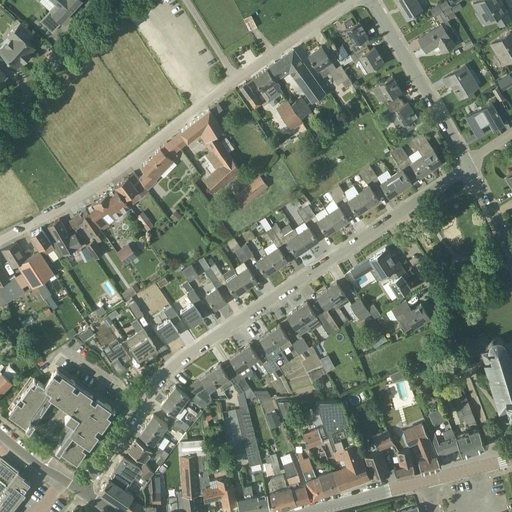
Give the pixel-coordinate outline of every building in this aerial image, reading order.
[(52,0),(56,3),(40,20),(52,32),(81,0),(52,0)] [(423,9),(417,0),(395,0),(399,6),(400,5),(407,18),(406,19),(407,19),(423,9)] [(446,0),(438,5),(442,11),(450,6),(446,0)] [(500,0),(478,0),(473,3),(485,24),(495,18),(500,26),(510,20),(505,12),(507,11),(500,0)] [(442,11),(438,5),(430,10),(434,15),(434,16),(438,13),(442,11)] [(442,11),(445,17),(447,16),(453,12),(451,7),(450,7),(450,6),(442,11)] [(250,30),(256,27),(251,15),(244,18),(250,30)] [(350,44),(354,52),(366,45),(363,39),(368,36),(359,21),(354,23),(352,19),(345,23),(348,28),(345,29),(353,42),(350,44)] [(20,21),(8,35),(11,38),(14,41),(9,47),(5,44),(0,49),(0,52),(16,67),(23,61),(24,62),(30,55),(29,54),(35,47),(28,40),(34,34),(20,21)] [(442,51),(455,44),(442,24),(418,38),(426,51),(438,44),(442,51)] [(511,35),(510,32),(489,44),(502,65),(511,58),(511,35)] [(474,46),(472,42),(467,45),(462,48),(465,51),(474,46)] [(323,77),(329,72),(335,69),(336,68),(336,67),(331,61),(332,61),(322,45),(307,55),(317,70),(318,69),(323,77)] [(343,45),(334,50),(339,60),(349,54),(343,45)] [(374,47),(369,50),(366,45),(354,52),(350,55),(354,62),(359,60),(366,73),(384,62),(374,47)] [(294,48),(279,59),(288,70),(311,102),(326,92),(294,48)] [(267,67),(276,79),(282,75),(273,63),(267,67)] [(341,64),(336,67),(336,68),(335,69),(343,81),(348,77),(349,77),(342,66),(341,64)] [(459,96),(478,85),(466,64),(442,78),(447,86),(452,83),(455,88),(454,88),(459,96)] [(280,85),(276,79),(267,67),(253,77),(262,90),(260,91),(268,102),(271,100),(271,99),(282,91),(279,86),(280,85)] [(383,99),(388,106),(400,99),(396,94),(401,91),(392,75),(371,88),(379,101),(383,99)] [(352,84),(350,80),(348,77),(343,81),(342,82),(346,88),(352,84)] [(503,90),(509,86),(504,77),(498,81),(503,90)] [(353,83),(356,88),(361,85),(358,80),(353,83)] [(254,94),(245,82),(239,87),(247,99),(252,106),(259,101),(254,94)] [(499,101),(504,97),(498,87),(492,90),(499,101)] [(301,117),(311,111),(301,96),(291,103),(301,117)] [(303,123),(287,99),(275,107),(291,130),(303,123)] [(408,101),(403,104),(400,99),(388,106),(392,113),(389,115),(397,129),(405,124),(408,129),(416,124),(413,119),(417,116),(408,101)] [(214,191),(239,169),(216,134),(222,130),(214,116),(224,110),(218,101),(179,131),(180,131),(172,137),(180,148),(199,132),(212,150),(206,155),(217,169),(204,180),(214,191)] [(493,129),(504,123),(492,102),(465,117),(476,136),(482,133),(484,132),(481,127),(489,122),(493,129)] [(411,138),(422,155),(431,168),(441,161),(432,148),(428,150),(421,140),(425,137),(422,132),(411,138)] [(271,144),(274,148),(281,144),(278,140),(271,144)] [(139,178),(141,181),(147,190),(155,182),(153,181),(174,160),(172,159),(177,155),(167,142),(160,147),(141,166),(146,170),(139,178)] [(395,148),(403,160),(408,156),(401,145),(395,148)] [(395,148),(390,152),(397,163),(403,160),(395,148)] [(422,155),(411,162),(414,167),(420,176),(431,168),(422,155)] [(377,176),(369,165),(369,164),(364,168),(372,179),(377,176)] [(411,182),(405,172),(401,167),(390,175),(400,189),(411,182)] [(366,183),(372,179),(364,168),(358,171),(366,183)] [(380,182),(389,196),(400,189),(390,175),(380,182)] [(260,176),(234,196),(242,206),(268,187),(260,176)] [(147,190),(141,181),(134,186),(127,177),(121,181),(114,186),(129,205),(141,196),(141,195),(147,190)] [(342,182),(333,188),(341,199),(346,196),(340,187),(343,185),(342,182)] [(369,184),(358,192),(367,206),(378,199),(369,184)] [(129,206),(129,205),(114,186),(107,192),(93,202),(86,207),(101,228),(109,223),(101,212),(106,208),(113,218),(129,206)] [(333,205),(341,199),(333,188),(328,191),(324,193),(327,198),(328,198),(333,205)] [(347,199),(356,213),(367,206),(358,192),(347,199)] [(315,215),(308,204),(302,207),(310,219),(315,215)] [(338,205),(327,212),(337,226),(348,219),(338,205)] [(85,207),(73,215),(74,216),(68,220),(75,229),(84,223),(92,235),(97,242),(105,236),(86,207),(85,207)] [(304,223),(310,219),(302,207),(297,211),(304,223)] [(170,217),(175,221),(181,215),(177,211),(170,217)] [(147,230),(154,225),(144,212),(137,216),(147,230)] [(326,234),(337,226),(327,212),(316,219),(326,234)] [(264,217),(260,220),(266,228),(270,225),(264,217)] [(56,240),(65,254),(76,248),(76,249),(82,245),(74,232),(68,236),(59,218),(47,225),(56,240)] [(289,222),(280,229),(284,234),(292,227),(289,222)] [(294,228),(284,234),(276,223),(271,227),(282,244),(287,241),(296,254),(306,247),(297,232),(294,228)] [(308,225),(297,232),(306,247),(317,240),(308,225)] [(274,243),(266,248),(264,249),(266,253),(275,267),(286,260),(278,247),(282,244),(271,227),(266,230),(274,243)] [(58,258),(65,254),(56,240),(51,243),(40,228),(30,234),(40,249),(39,250),(48,264),(53,261),(48,253),(53,249),(58,258)] [(244,261),(248,259),(240,247),(234,237),(226,242),(232,252),(235,251),(243,262),(244,261)] [(93,239),(86,245),(95,258),(102,253),(93,239)] [(48,264),(39,250),(25,258),(15,242),(1,249),(12,267),(17,264),(31,287),(54,273),(48,264)] [(248,259),(253,255),(246,243),(240,247),(248,259)] [(136,255),(128,244),(116,252),(125,263),(136,255)] [(385,248),(368,258),(368,259),(374,267),(370,270),(376,280),(387,273),(400,265),(396,258),(393,260),(385,248)] [(256,260),(265,274),(275,267),(266,253),(256,260)] [(210,266),(214,263),(211,258),(206,261),(210,266)] [(355,279),(370,270),(374,267),(368,259),(350,270),(355,279)] [(246,267),(243,262),(233,269),(245,287),(256,280),(247,266),(246,267)] [(234,294),(245,287),(233,269),(224,276),(215,263),(209,266),(218,280),(222,286),(227,283),(234,294)] [(397,296),(410,287),(404,278),(408,276),(401,264),(400,265),(387,273),(391,279),(388,281),(397,296)] [(0,290),(6,301),(7,302),(25,291),(15,275),(8,279),(0,265),(0,290)] [(200,276),(192,265),(182,272),(189,283),(200,276)] [(209,266),(204,270),(213,284),(218,280),(209,266)] [(165,277),(157,282),(160,287),(168,282),(165,277)] [(183,284),(187,291),(192,287),(188,281),(183,284)] [(336,281),(325,288),(335,302),(338,307),(349,300),(336,281)] [(129,288),(122,293),(126,299),(140,290),(135,283),(129,287),(129,288)] [(30,288),(34,294),(34,295),(36,297),(41,293),(40,291),(36,285),(30,288)] [(225,301),(218,289),(216,286),(205,294),(214,308),(225,301)] [(335,302),(325,288),(315,295),(324,309),(335,302)] [(191,327),(204,319),(199,310),(205,306),(196,292),(189,297),(194,305),(181,313),(191,327)] [(51,293),(44,298),(49,307),(57,302),(51,293)] [(358,314),(361,319),(370,314),(360,298),(351,304),(358,315),(358,314)] [(413,327),(429,317),(420,303),(411,310),(405,300),(391,309),(405,330),(412,326),(413,327)] [(143,314),(134,301),(127,305),(136,318),(143,314)] [(306,301),(296,308),(305,322),(311,330),(321,324),(328,335),(333,331),(321,313),(316,316),(306,301)] [(99,316),(106,312),(102,306),(95,310),(99,316)] [(168,342),(181,333),(175,325),(182,321),(173,307),(165,312),(170,319),(158,327),(168,342)] [(305,322),(296,308),(286,315),(295,329),(305,322)] [(376,308),(371,312),(375,318),(380,314),(376,308)] [(115,309),(108,314),(111,319),(119,314),(115,309)] [(326,310),(321,313),(333,331),(339,328),(326,310)] [(382,323),(389,318),(385,313),(378,317),(382,323)] [(279,324),(269,331),(278,345),(288,338),(279,324)] [(156,348),(142,328),(124,340),(137,360),(156,348)] [(70,338),(73,336),(77,334),(74,329),(67,333),(70,338)] [(483,361),(486,370),(497,408),(506,406),(506,408),(511,406),(511,340),(511,339),(509,339),(509,338),(509,337),(509,336),(509,335),(508,334),(507,333),(507,332),(506,332),(505,331),(503,330),(502,330),(501,329),(499,329),(498,329),(497,330),(496,330),(494,331),(492,333),(491,334),(491,335),(490,336),(489,332),(469,338),(473,354),(478,352),(481,362),(483,361)] [(274,371),(279,367),(274,360),(281,356),(278,353),(282,350),(278,345),(269,331),(259,338),(272,357),(267,360),(274,371)] [(302,337),(296,340),(304,351),(309,348),(302,337)] [(291,344),(298,355),(304,351),(296,340),(291,344)] [(125,366),(121,361),(129,356),(120,342),(105,352),(117,370),(125,366)] [(250,344),(239,351),(248,365),(252,371),(253,370),(253,371),(262,365),(263,364),(263,363),(259,358),(250,344)] [(248,365),(239,351),(229,358),(235,367),(230,370),(244,391),(249,387),(243,377),(252,371),(248,365)] [(328,355),(320,359),(327,371),(335,367),(328,355)] [(269,374),(274,371),(267,360),(263,363),(263,364),(262,365),(269,374)] [(239,394),(244,391),(230,370),(226,373),(220,364),(209,371),(218,385),(222,391),(232,384),(239,394)] [(321,367),(309,375),(312,380),(325,372),(321,367)] [(38,381),(38,382),(35,379),(35,378),(9,414),(26,426),(26,427),(30,430),(53,398),(70,410),(65,418),(73,424),(56,448),(77,464),(115,410),(115,409),(114,410),(111,408),(112,407),(98,397),(92,405),(88,401),(95,392),(77,379),(76,382),(57,368),(45,385),(38,381)] [(405,376),(402,369),(389,375),(392,382),(405,376)] [(209,371),(199,378),(186,386),(195,393),(208,403),(211,399),(208,391),(218,385),(209,371)] [(0,393),(11,382),(1,373),(0,373),(0,393)] [(175,385),(168,395),(182,405),(189,396),(175,385)] [(244,391),(245,397),(252,397),(257,398),(252,391),(251,389),(249,387),(244,391)] [(239,394),(237,395),(240,408),(247,406),(245,397),(244,391),(239,394)] [(204,409),(208,403),(195,393),(191,398),(204,409)] [(182,405),(168,395),(160,405),(174,415),(182,405)] [(345,464),(332,469),(339,488),(369,477),(366,467),(355,441),(340,400),(336,400),(314,400),(324,426),(332,449),(333,452),(332,452),(336,461),(344,458),(345,464)] [(278,402),(283,415),(291,412),(287,401),(278,402)] [(469,407),(467,401),(454,405),(460,419),(465,418),(467,424),(475,421),(472,414),(470,415),(467,407),(469,407)] [(235,409),(236,415),(249,412),(247,406),(240,408),(235,409)] [(433,425),(445,419),(440,408),(428,413),(433,425)] [(203,414),(206,419),(207,421),(208,420),(212,417),(208,411),(203,414)] [(276,411),(266,415),(270,425),(280,421),(276,411)] [(249,412),(236,415),(238,421),(250,418),(249,412)] [(153,414),(146,424),(161,434),(167,424),(153,414)] [(173,422),(180,427),(183,422),(177,417),(173,422)] [(250,418),(238,421),(240,428),(252,425),(250,418)] [(420,471),(421,472),(440,467),(438,457),(428,435),(427,435),(421,421),(402,429),(409,445),(417,441),(423,457),(417,459),(420,471)] [(176,432),(180,427),(173,422),(170,427),(176,432)] [(164,436),(161,434),(146,424),(139,434),(153,444),(150,449),(152,451),(161,456),(164,459),(168,454),(159,448),(166,438),(164,437),(164,436)] [(252,425),(240,428),(241,434),(253,431),(252,425)] [(478,427),(455,435),(459,447),(461,455),(484,446),(481,437),(478,427)] [(308,447),(322,442),(317,428),(303,433),(308,447)] [(435,433),(431,434),(438,454),(459,447),(455,435),(452,429),(443,432),(446,439),(439,442),(435,433)] [(372,436),(378,451),(380,451),(393,446),(386,430),(372,436)] [(253,431),(241,434),(243,440),(255,437),(253,431)] [(182,495),(181,495),(182,510),(182,511),(196,511),(196,509),(195,495),(200,494),(199,488),(205,487),(210,486),(204,438),(188,440),(187,432),(178,442),(182,495)] [(255,437),(243,440),(244,447),(256,443),(255,437)] [(152,451),(150,449),(136,439),(127,450),(145,462),(152,451)] [(256,443),(244,447),(246,453),(258,450),(256,443)] [(399,466),(394,467),(396,477),(415,473),(409,449),(395,452),(399,466)] [(258,450),(246,453),(248,459),(259,456),(258,450)] [(388,472),(380,451),(378,451),(364,456),(368,468),(371,478),(388,472)] [(290,453),(281,455),(283,462),(292,459),(290,453)] [(302,453),(297,455),(296,455),(305,480),(312,498),(324,494),(324,493),(317,475),(315,476),(308,457),(304,459),(302,453)] [(269,456),(271,462),(274,473),(274,474),(280,472),(276,455),(269,456)] [(142,471),(139,467),(138,466),(123,456),(108,478),(99,492),(123,509),(133,494),(126,489),(134,478),(142,485),(147,481),(140,473),(142,471)] [(165,459),(164,459),(161,456),(156,462),(160,466),(165,459)] [(259,456),(248,459),(249,465),(261,462),(259,456)] [(16,471),(0,457),(0,511),(8,511),(25,491),(23,490),(30,482),(31,483),(32,483),(22,475),(23,474),(17,469),(16,471)] [(142,471),(140,473),(147,481),(154,472),(145,462),(139,467),(142,471)] [(267,475),(274,473),(271,462),(264,465),(267,475)] [(290,485),(290,486),(296,502),(309,498),(304,483),(301,484),(294,463),(283,467),(290,485)] [(317,474),(317,475),(324,493),(339,488),(332,469),(317,474)] [(276,477),(284,506),(296,502),(290,486),(290,485),(286,486),(282,475),(276,477)] [(152,492),(152,501),(152,505),(155,505),(155,511),(182,511),(182,510),(181,495),(167,496),(168,502),(166,502),(167,511),(161,511),(161,504),(159,476),(151,476),(152,491),(151,491),(152,492)] [(238,503),(237,498),(234,485),(231,485),(229,477),(216,479),(217,486),(218,488),(202,490),(204,501),(221,497),(223,506),(238,503)] [(267,483),(273,509),(284,506),(276,477),(271,478),(271,481),(267,483)] [(251,485),(242,486),(244,497),(241,498),(237,498),(238,503),(239,511),(256,511),(269,510),(266,493),(264,493),(265,495),(258,497),(257,495),(253,495),(251,485)] [(145,505),(145,502),(145,500),(134,493),(133,494),(123,509),(126,511),(127,511),(145,511),(146,510),(145,505)] [(145,502),(145,505),(146,510),(145,511),(155,511),(155,505),(152,505),(152,501),(145,502)]
